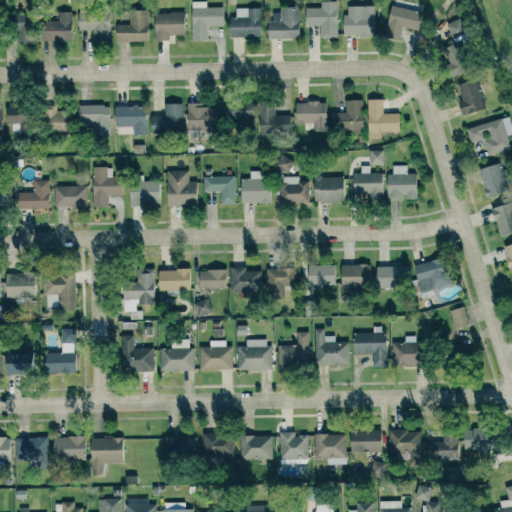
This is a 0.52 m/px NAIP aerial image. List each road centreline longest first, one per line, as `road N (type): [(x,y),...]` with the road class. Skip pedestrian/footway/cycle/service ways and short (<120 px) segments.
road 1 (residential): [(0,405),(511,397)]
road 2 (residential): [(0,240),(417,232),(460,221)]
road 3 (residential): [(0,76),(376,69),(396,71),(416,87)]
road 4 (residential): [(511,401),(416,87)]
road 5 (residential): [(94,238),(99,405)]
